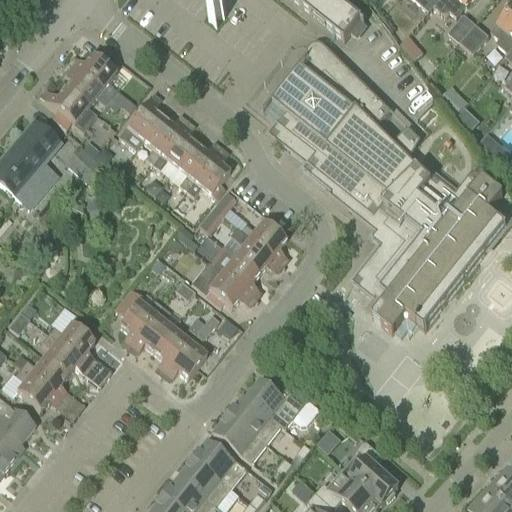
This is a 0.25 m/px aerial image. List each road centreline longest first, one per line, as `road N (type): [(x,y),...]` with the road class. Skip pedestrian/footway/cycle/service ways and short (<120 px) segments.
road 1 (residential): [(79,2),(246,136),(260,171),(311,211),(326,237),(320,264),(190,432)]
road 2 (residential): [(190,432),(129,383),(25,511)]
